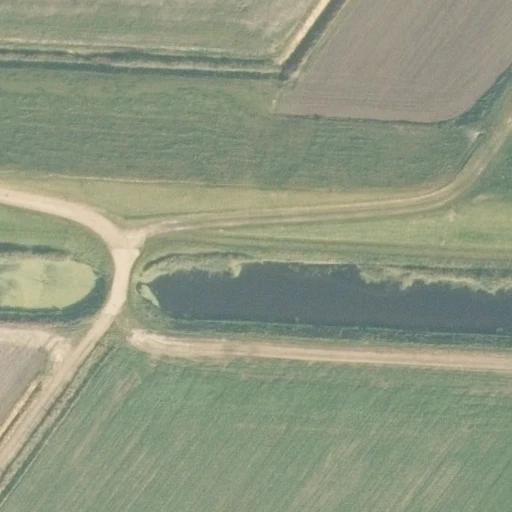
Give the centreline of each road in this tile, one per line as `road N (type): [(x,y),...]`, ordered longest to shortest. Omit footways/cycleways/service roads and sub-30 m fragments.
road 1 (track): [(0,197),(87,216),(116,232),(124,250),(119,296),(90,343)]
road 2 (unknown): [(0,466),(76,357)]
